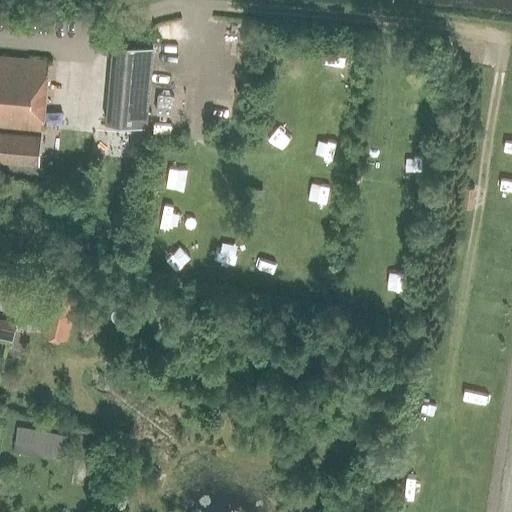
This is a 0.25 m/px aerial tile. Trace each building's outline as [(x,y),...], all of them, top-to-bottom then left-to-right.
[(113,42),(105,122),(146,126),(154,46),(113,42)] [(0,124),(40,127),(46,61),(0,56),(0,124)] [(172,94),(159,93),(158,94),(156,113),(157,114),(170,115),(172,114),(173,96),(172,94)] [(154,124),(154,135),(170,136),(171,125),(154,124)] [(0,132),(0,163),(4,163),(3,168),(34,171),(34,166),(38,167),(41,137),(0,132)] [(66,340),(72,316),(49,311),(43,335),(66,340)] [(0,332),(11,335),(16,318),(0,313),(0,332)] [(62,460),(66,435),(17,426),(12,451),(62,460)]
